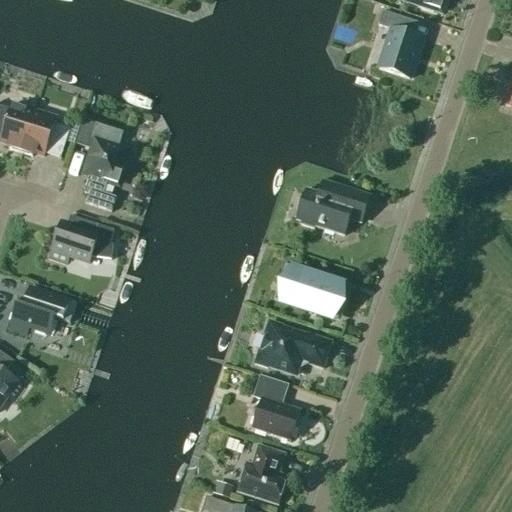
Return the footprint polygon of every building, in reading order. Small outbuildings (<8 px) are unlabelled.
[(408,0),(410,3),(440,13),(444,0),(408,0)] [(409,80),(422,40),(407,35),(411,22),(383,12),(378,27),(391,31),(378,70),(409,80)] [(9,150),(20,154),(34,112),(11,105),(10,109),(0,105),(0,138),(1,138),(0,140),(0,143),(10,146),(9,150)] [(34,112),(20,154),(31,158),(33,154),(43,157),(45,153),(60,158),(70,128),(54,123),(56,119),(34,112)] [(122,133),(95,125),(82,120),(82,119),(81,119),(72,147),(74,147),(74,146),(91,151),(84,175),(89,176),(83,193),(87,195),(84,204),(111,212),(115,198),(102,194),(106,182),(117,186),(128,152),(117,148),(122,133)] [(363,215),(369,198),(323,183),(319,195),(306,191),(296,222),(301,223),(300,225),(313,230),(314,227),(343,237),(352,211),(363,215)] [(113,231),(70,217),(65,230),(59,228),(48,259),(66,265),(68,258),(89,265),(91,258),(111,260),(112,246),(109,245),(113,231)] [(334,319),(344,290),(297,274),(287,303),(334,319)] [(76,303),(30,288),(25,301),(19,299),(8,330),(26,336),(28,329),(49,336),(54,319),(69,324),(76,303)] [(281,328),(268,323),(254,366),(267,370),(268,368),(295,377),(298,368),(304,364),(322,370),(331,344),(306,336),(305,338),(281,330),(281,328)] [(14,364),(0,353),(0,407),(7,398),(13,402),(24,387),(5,374),(12,363),(14,365),(14,364)] [(288,386),(260,377),(253,398),(261,401),(252,430),(290,442),(300,413),(281,407),(288,386)] [(278,507),(287,478),(276,475),(278,469),(280,470),(284,456),(257,447),(251,466),(246,465),(237,493),(278,507)] [(231,491),(217,487),(214,497),(228,501),(231,491)] [(248,511),(206,498),(201,511),(248,511)]
